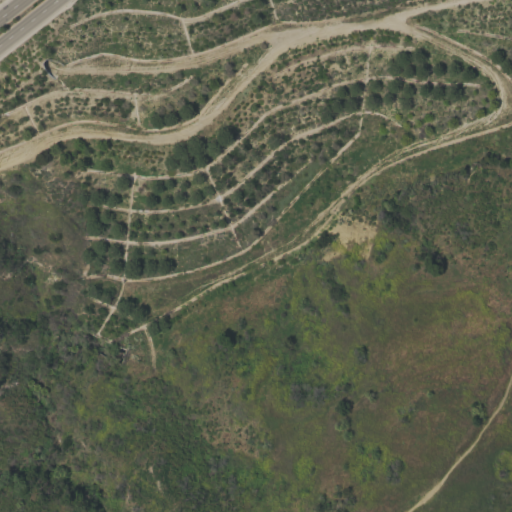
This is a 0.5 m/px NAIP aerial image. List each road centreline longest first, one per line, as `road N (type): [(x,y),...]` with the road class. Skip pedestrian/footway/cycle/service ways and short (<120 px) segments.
road 1 (track): [(155,297),(310,230),(380,165),(484,127),(511,107),(476,55),(384,21)]
road 2 (track): [(44,62),(64,71),(102,62),(163,69),(291,28),(384,21)]
road 3 (track): [(0,160),(71,130),(142,136),(194,128),(272,52),(277,32)]
road 4 (track): [(404,511),(429,495),(476,435),(511,370)]
